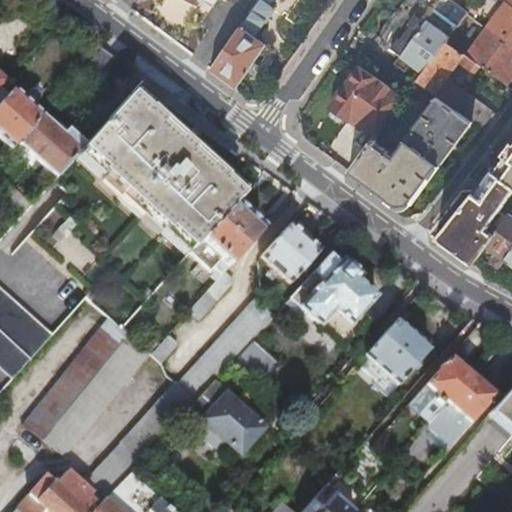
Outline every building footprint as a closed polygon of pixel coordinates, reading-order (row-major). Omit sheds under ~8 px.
[(259,0),(212,69),(237,87),(267,44),(255,36),(266,21),(262,17),(269,6),(268,5),(271,0),(259,0)] [(441,0),(405,0),(404,2),(403,2),(402,4),(390,16),(385,24),(380,35),(379,34),(378,37),(380,39),(381,42),(396,53),(398,52),(402,55),(396,63),(405,70),(411,62),(423,70),(425,71),(448,39),(450,36),(450,37),(451,36),(428,19),(441,0)] [(456,0),(441,0),(428,19),(451,36),(457,28),(470,9),(456,0)] [(511,0),(507,0),(468,53),(482,64),(507,82),(511,74),(511,0)] [(437,93),(472,119),(481,126),(494,108),(447,73),(454,65),(471,77),(482,64),(468,53),(448,39),(425,71),(423,70),(419,77),(418,79),(419,80),(437,93)] [(114,60),(101,50),(82,71),(95,81),(114,60)] [(353,113),(378,132),(384,124),(385,122),(405,94),(385,79),(362,62),(332,104),(335,106),(334,112),(342,119),(348,116),(350,117),(353,113)] [(4,97),(0,93),(0,140),(10,149),(40,116),(40,111),(35,106),(31,107),(38,99),(39,95),(32,89),(29,89),(21,98),(22,94),(18,91),(14,92),(11,89),(4,97)] [(350,171),(396,205),(411,203),(472,119),(437,93),(396,150),(391,147),(389,149),(378,142),(388,128),(384,124),(378,132),(350,171)] [(405,94),(385,122),(394,129),(414,101),(407,96),(405,94)] [(128,97),(85,144),(80,150),(104,170),(101,173),(166,230),(168,228),(193,250),(234,204),(240,198),(219,180),(220,178),(207,167),(206,168),(188,152),(189,150),(177,140),(176,141),(128,97)] [(61,136),(40,116),(10,149),(1,159),(40,194),(80,150),(85,144),(68,129),(61,136)] [(511,141),(502,155),(503,156),(495,167),(492,165),(491,166),(511,181),(511,141)] [(511,192),(511,181),(491,166),(436,235),(474,263),(486,245),(485,245),(498,228),(490,222),(511,192)] [(234,204),(193,250),(189,255),(210,272),(214,269),(221,275),(223,273),(262,230),(234,204)] [(504,258),(511,246),(511,208),(498,228),(485,245),(486,245),(503,258),(504,258)] [(290,284),(320,251),(290,224),(260,258),(290,284)] [(339,265),(329,255),(290,299),(343,347),(368,320),(361,313),(376,297),(357,280),(361,275),(343,260),(339,265)] [(233,282),(223,273),(221,275),(189,312),(199,320),(233,282)] [(51,334),(0,287),(0,323),(3,327),(2,328),(31,357),(51,334)] [(214,381),(231,363),(253,339),(273,316),(256,300),(179,385),(196,401),(214,381)] [(121,330),(107,317),(23,424),(42,440),(127,335),(121,330)] [(429,350),(395,321),(364,356),(367,359),(363,363),(390,386),(394,382),(397,385),(429,350)] [(0,361),(15,374),(31,357),(2,328),(3,327),(0,323),(0,361)] [(127,335),(42,440),(63,456),(81,438),(149,352),(127,335)] [(178,345),(167,336),(151,354),(162,363),(178,345)] [(253,339),(231,363),(258,387),(279,363),(253,339)] [(447,405),(471,378),(450,359),(425,386),(436,396),(423,410),(434,420),(436,418),(447,405)] [(492,397),(471,378),(447,405),(436,418),(445,426),(456,414),(468,424),(492,397)] [(258,421),(214,381),(196,401),(188,410),(231,449),(235,446),(243,453),(254,441),(251,439),(261,427),(256,422),(258,421)] [(179,385),(175,382),(120,444),(121,445),(88,482),(104,498),(106,499),(129,473),(130,473),(188,410),(196,401),(179,385)] [(511,511),(511,386),(487,415),(486,416),(510,436),(511,437),(511,511)] [(92,493),(84,487),(81,484),(82,482),(68,469),(55,482),(46,473),(10,511),(40,511),(43,509),(46,511),(91,511),(98,505),(89,497),(92,493)] [(106,499),(104,498),(98,505),(91,511),(172,511),(130,473),(129,473),(106,499)] [(340,476),(336,473),(301,511),(353,511),(352,511),(328,489),(340,476)] [(104,498),(88,482),(84,487),(92,493),(89,497),(98,505),(104,498)] [(292,511),(282,503),(273,511),(292,511)]
